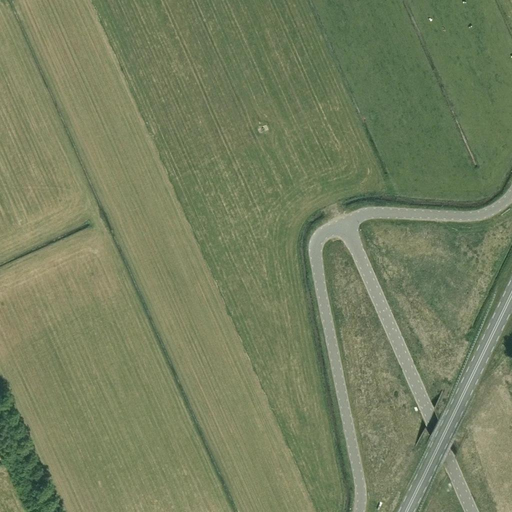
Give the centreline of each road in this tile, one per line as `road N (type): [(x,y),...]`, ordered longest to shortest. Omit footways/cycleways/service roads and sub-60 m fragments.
road 1 (tertiary): [(471,511),(345,223)]
road 2 (tertiary): [(345,223),(315,245),(359,511)]
road 3 (primary): [(407,511),(511,295)]
road 4 (unclassified): [(511,192),(473,216),(382,212),(345,223)]
